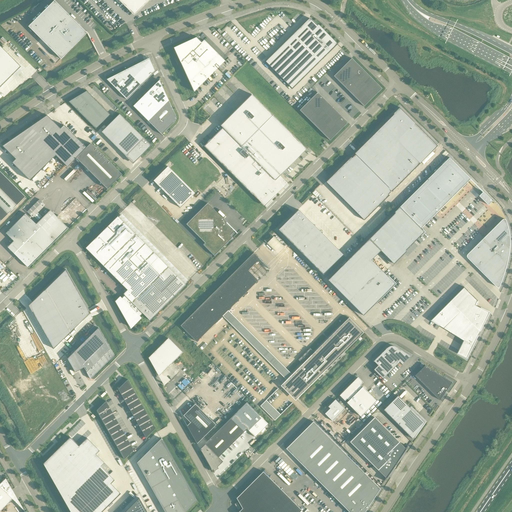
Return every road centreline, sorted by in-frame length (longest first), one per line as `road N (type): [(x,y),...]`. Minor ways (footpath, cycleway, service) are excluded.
road 1 (unclassified): [(133,348),(400,83)]
road 2 (unclassified): [(220,502),(387,337),(472,383)]
road 3 (unclassified): [(70,239),(185,120),(149,39)]
road 4 (unclassified): [(220,502),(133,348)]
road 5 (unclassified): [(149,39),(0,126)]
road 6 (unclassified): [(16,463),(133,348)]
road 7 (unclassified): [(386,511),(472,383)]
road 8 (unclassified): [(133,348),(70,239)]
road 9 (unclassified): [(400,83),(309,0)]
